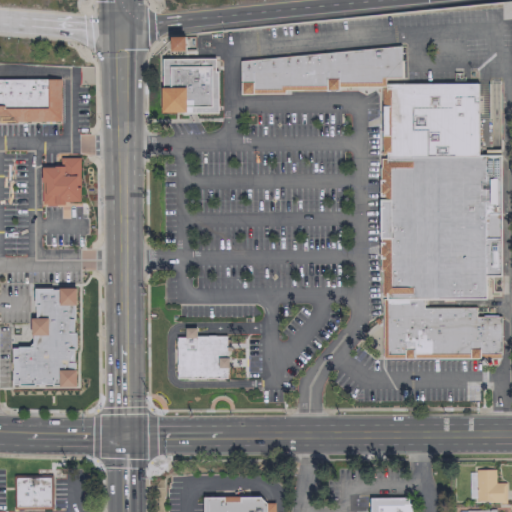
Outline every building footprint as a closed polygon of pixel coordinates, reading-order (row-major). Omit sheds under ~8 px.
[(170,50),(184,50),(183,36),(169,36),(170,50)] [(382,87),(384,87),(385,85),(337,86),(337,89),(283,89),(283,91),(239,93),(239,59),(399,44),(400,76),(385,76),(385,82),(477,81),(477,155),(385,155),(385,153),(381,153),(382,87)] [(161,59),(214,58),(214,71),(217,71),(217,113),(161,113),(161,59)] [(0,79),(60,79),(60,122),(0,122),(0,79)] [(385,155),(477,155),(485,154),(485,148),(500,149),(501,276),(483,275),(485,298),(422,298),(385,298),(385,296),(380,297),(379,167),(380,166),(380,158),(385,158),(385,155)] [(41,167),(60,167),(60,157),(79,157),(80,202),(64,203),(64,206),(47,206),(46,203),(42,204),(41,167)] [(11,385),(11,348),(33,348),(33,318),(36,318),(36,289),(75,289),(75,385),(11,385)] [(382,358),(501,358),(500,316),(475,315),(475,307),(423,307),(422,298),(385,298),(382,298),(382,358)] [(176,337),(184,337),(184,328),(195,327),(195,336),(225,336),(226,377),(177,378),(176,337)] [(493,468),(474,469),(475,503),(504,502),(504,482),(494,482),(493,468)] [(13,475),(52,475),(52,511),(13,511),(13,475)] [(203,511),(203,497),(258,496),(265,502),(273,502),(273,511),(203,511)] [(368,511),(368,498),(410,497),(410,511),(368,511)]
